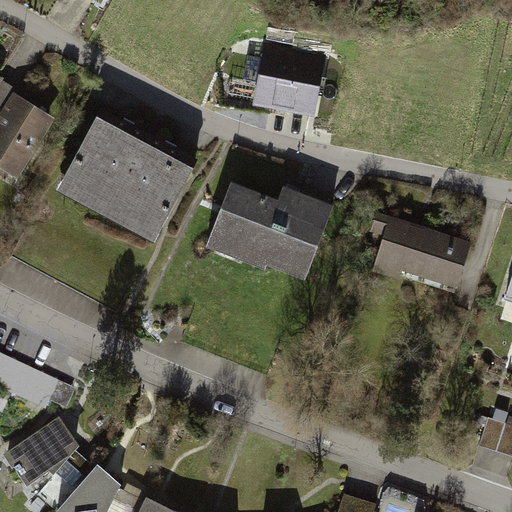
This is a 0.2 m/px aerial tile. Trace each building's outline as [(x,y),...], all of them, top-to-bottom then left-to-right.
[(327,58),(251,47),(246,77),(258,79),(254,100),(319,110),(327,58)] [(16,93),(0,83),(0,116),(12,98),(13,99),(16,93)] [(0,162),(12,170),(45,119),(13,99),(12,98),(0,116),(0,162)] [(119,120),(98,109),(60,181),(154,231),(192,159),(172,148),(169,153),(116,125),(119,120)] [(282,188),(276,203),(227,183),(206,236),(242,250),(244,246),(288,263),(289,259),(306,266),(329,207),(282,188)] [(371,266),(396,274),(399,265),(445,280),(451,260),(461,260),(467,243),(387,217),(371,266)] [(511,264),(502,296),(503,297),(506,289),(511,291),(511,264)] [(0,383),(42,403),(55,376),(0,350),(0,383)] [(511,447),(511,424),(485,415),(476,444),(510,455),(511,447)] [(72,443),(55,418),(5,452),(12,463),(10,464),(13,468),(16,467),(24,479),(46,465),(50,469),(62,455),(84,475),(92,466),(69,447),(72,443)] [(115,487),(117,483),(94,463),(92,466),(84,475),(54,509),(57,511),(96,511),(97,511),(99,511),(101,511),(110,497),(136,511),(142,500),(115,487)] [(369,511),(372,502),(341,492),(334,511),(369,511)] [(169,511),(170,510),(143,496),(142,500),(136,511),(135,511),(169,511)]
